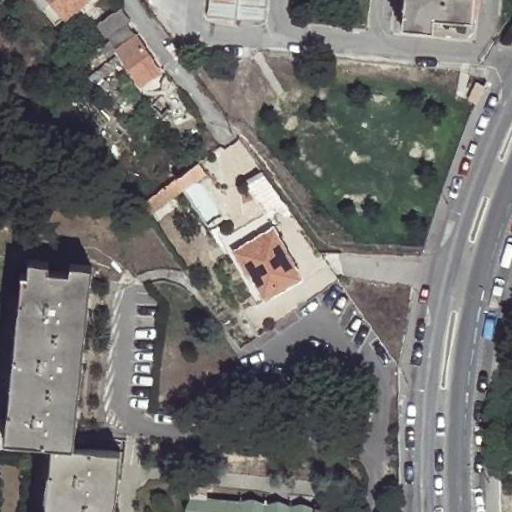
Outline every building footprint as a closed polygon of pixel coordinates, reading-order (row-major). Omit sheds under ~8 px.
[(59,17),(47,0),(34,0),(49,23),(59,17)] [(47,0),(59,17),(80,0),(47,0)] [(240,18),(242,0),(214,0),(213,15),(240,18)] [(271,0),(242,0),(240,18),(271,21),(271,0)] [(404,0),(402,29),(430,32),(433,19),(469,22),(471,0),(404,0)] [(124,22),(125,21),(116,8),(95,22),(105,36),(107,35),(124,22)] [(107,35),(116,47),(131,36),(124,22),(107,35)] [(108,57),(116,47),(107,35),(105,36),(76,63),(83,74),(108,60),(108,57)] [(135,81),(154,69),(131,36),(116,47),(135,81)] [(205,172),(196,160),(173,177),(182,188),(197,178),(205,172)] [(270,187),(260,172),(244,183),(261,208),(265,213),(282,203),(270,187)] [(182,188),(173,177),(144,199),(151,209),(182,188)] [(144,199),(136,205),(144,214),(151,209),(144,199)] [(297,273),(270,223),(229,246),(242,271),(246,269),(259,294),(297,273)] [(49,437),(73,441),(74,412),(76,398),(79,355),(81,344),(85,301),(87,289),(89,259),(69,257),(68,264),(47,262),(47,254),(28,253),(26,268),(19,268),(1,432),(49,437)] [(119,445),(73,441),(49,437),(41,511),(112,511),(115,486),(117,473),(119,445)] [(190,490),(204,491),(205,480),(191,478),(191,484),(190,490)] [(314,511),(315,505),(278,500),(204,491),(190,490),(187,511),(314,511)]
